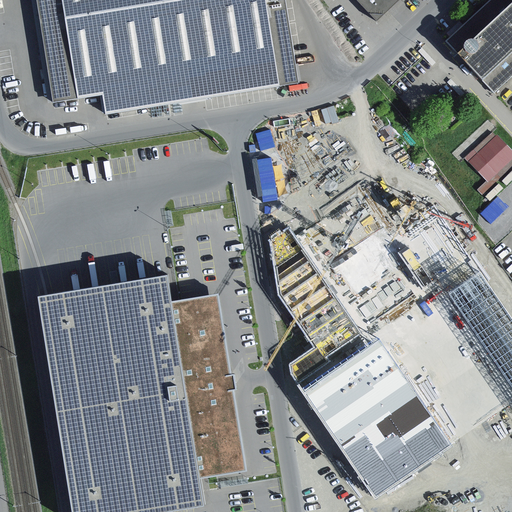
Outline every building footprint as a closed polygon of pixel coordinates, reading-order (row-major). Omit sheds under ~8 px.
[(74,98),(58,0),(33,0),(50,102),(74,98)] [(58,0),(74,98),(99,93),(102,114),(276,85),(262,0),(58,0)] [(282,0),(262,0),(276,85),(296,82),(282,0)] [(353,0),(376,23),(399,0),(353,0)] [(511,0),(490,0),(463,27),(450,39),(446,43),(496,94),(511,78),(511,0)] [(445,34),(450,39),(463,27),(458,21),(445,34)] [(335,28),(330,31),(350,59),(355,55),(335,28)] [(421,48),(417,51),(432,66),(435,62),(421,48)] [(450,79),(446,82),(459,96),(463,93),(450,79)] [(511,166),(511,146),(495,128),(466,154),(488,179),(479,186),(484,191),(511,166)] [(171,211),(164,212),(166,227),(173,226),(171,211)] [(168,278),(39,300),(74,511),(185,511),(207,508),(202,481),(172,304),(168,278)] [(172,304),(202,481),(245,473),(232,393),(235,393),(233,377),(230,377),(216,296),(172,304)] [(247,477),(218,482),(219,488),(248,483),(247,477)]
